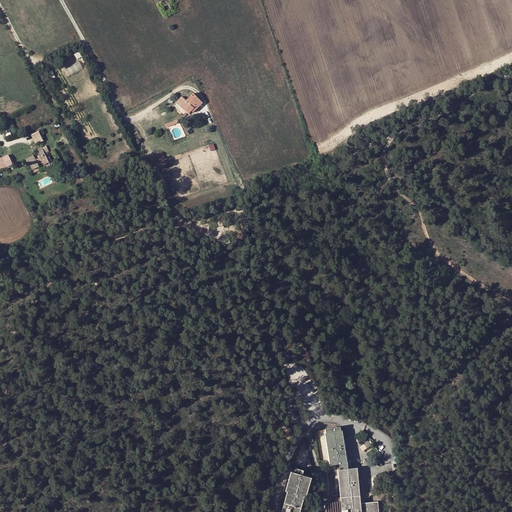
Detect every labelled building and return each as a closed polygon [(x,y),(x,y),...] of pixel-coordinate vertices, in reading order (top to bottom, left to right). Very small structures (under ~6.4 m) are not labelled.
[(64,69),(68,75),(83,67),(79,60),(64,69)] [(185,99),(178,106),(187,114),(193,108),(190,105),(195,99),(190,95),(186,100),(185,99)] [(178,106),(185,99),(182,97),(176,103),(178,106)] [(35,145),(42,142),(37,132),(30,135),(35,145)] [(34,158),(33,156),(25,160),(28,166),(30,165),(33,173),(40,170),(39,166),(43,164),(46,170),(51,167),(47,160),(50,159),(48,154),(45,156),(41,148),(36,150),(39,156),(34,158)] [(163,152),(155,155),(158,161),(165,158),(163,152)] [(0,168),(8,167),(12,164),(8,155),(0,158),(0,168)] [(339,427),(324,429),(325,434),(324,434),(329,466),(339,464),(340,468),(338,468),(338,470),(348,469),(348,462),(346,463),(341,431),(340,431),(339,427)] [(363,445),(367,449),(371,445),(368,441),(367,441),(367,440),(365,441),(366,443),(363,445)] [(378,511),(377,502),(360,503),(356,468),(348,469),(338,470),(337,470),(340,498),(340,502),(336,502),(325,503),(326,511),(324,511),(305,511),(305,509),(300,508),(303,496),(305,497),(311,478),(291,472),(285,491),(287,491),(281,511),(280,511),(378,511)]
